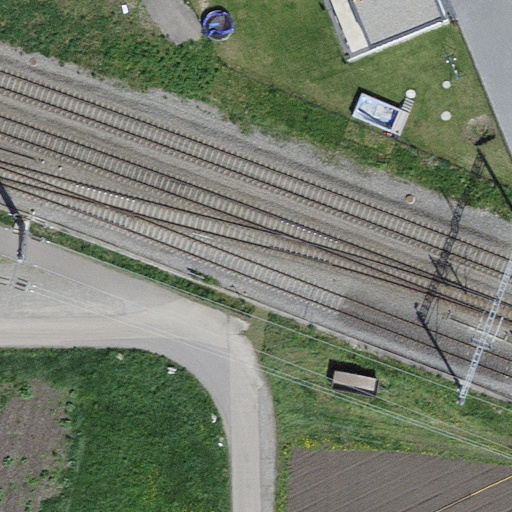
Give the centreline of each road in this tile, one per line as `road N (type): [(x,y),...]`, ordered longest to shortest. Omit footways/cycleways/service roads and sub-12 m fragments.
road 1 (unclassified): [(215,353),(147,333),(0,331)]
road 2 (track): [(247,511),(244,400),(215,353)]
